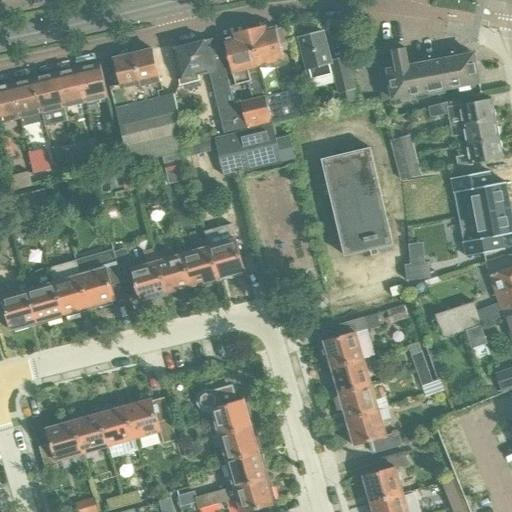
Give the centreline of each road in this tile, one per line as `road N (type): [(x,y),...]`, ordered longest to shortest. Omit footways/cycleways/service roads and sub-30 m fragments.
road 1 (residential): [(323,511),(262,315),(0,378)]
road 2 (residential): [(178,29),(285,7),(408,7),(418,0)]
road 3 (residential): [(0,68),(178,29)]
road 4 (tertiary): [(0,39),(171,1)]
